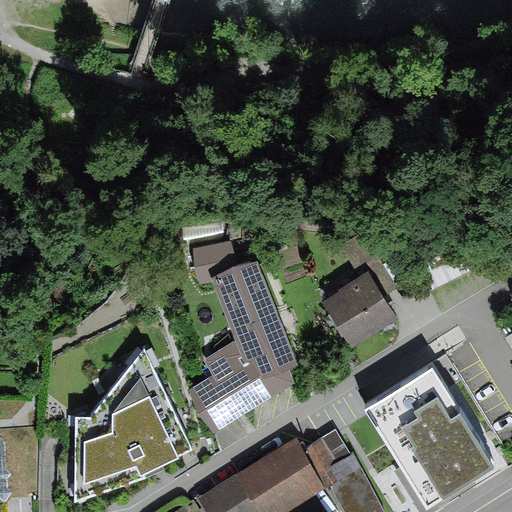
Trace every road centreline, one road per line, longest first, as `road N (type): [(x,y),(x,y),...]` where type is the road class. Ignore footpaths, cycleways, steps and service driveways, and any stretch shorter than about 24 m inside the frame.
road 1 (residential): [(140,511),(470,309),(511,372)]
road 2 (track): [(0,48),(134,82)]
